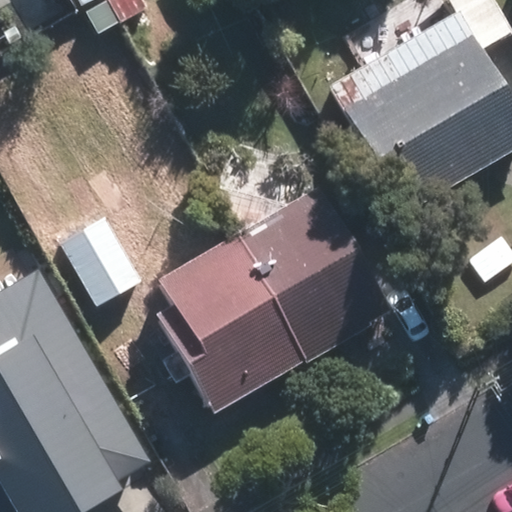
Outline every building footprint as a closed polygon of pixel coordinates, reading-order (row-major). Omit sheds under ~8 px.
[(96,45),(124,29),(106,0),(105,0),(79,17),(96,45)] [(106,0),(124,29),(151,12),(143,0),(106,0)] [(390,225),(511,153),(511,130),(446,19),(314,96),(390,225)] [(200,419),(376,317),(304,195),(140,290),(156,317),(144,323),(200,419)] [(132,283),(97,222),(50,249),(85,310),(132,283)] [(139,466),(26,277),(0,293),(0,511),(77,511),(97,500),(93,493),(139,466)]
